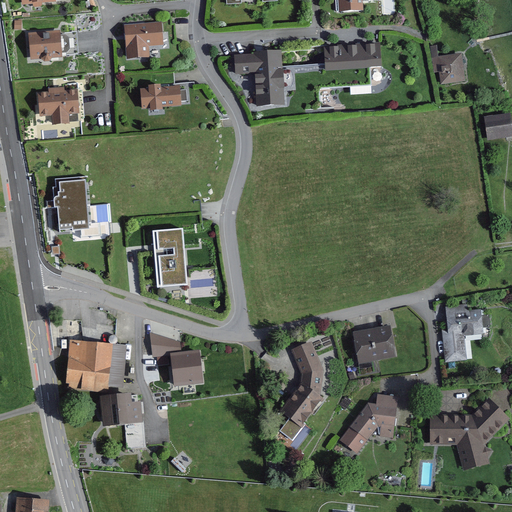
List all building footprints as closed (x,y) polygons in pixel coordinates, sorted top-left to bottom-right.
[(338,0),(339,12),(363,10),(363,2),(370,1),(369,0),(338,0)] [(162,22),(124,25),(127,59),(150,57),(150,46),(164,45),(162,22)] [(60,30),(29,33),(31,60),(42,59),(45,62),(49,61),(52,58),(63,57),(62,53),(67,52),(70,49),(69,37),(65,34),(60,35),(60,30)] [(325,63),(326,70),(370,68),(383,67),(381,42),(324,46),(325,63)] [(462,53),(438,57),(437,45),(430,46),(434,73),(439,72),(441,85),(466,81),(462,53)] [(282,66),(281,50),(254,52),(254,54),(234,55),(235,75),(255,73),(257,106),(285,104),(284,92),(282,66)] [(371,86),(370,68),(326,70),(325,63),(282,66),(284,92),(304,90),(320,89),(371,86)] [(149,88),(140,88),(142,109),(150,108),(150,110),(163,109),(163,107),(182,106),(182,102),(188,101),(187,90),(180,90),(180,86),(169,86),(169,85),(161,85),(161,84),(148,85),(149,88)] [(48,91),(38,91),(40,116),(52,115),(53,125),(70,123),(69,114),(79,113),(77,88),(64,90),(64,87),(48,89),(48,91)] [(321,108),(320,89),(304,90),(305,109),(321,108)] [(484,117),(488,140),(511,136),(511,120),(511,113),(484,117)] [(85,176),(55,179),(56,187),(53,187),(55,207),(58,207),(60,232),(90,229),(85,176)] [(109,202),(90,203),(90,210),(93,209),(94,220),(110,219),(109,202)] [(183,228),(152,230),(157,288),(188,285),(183,228)] [(59,246),(51,247),(52,255),(60,254),(59,246)] [(442,330),(445,362),(467,360),(465,336),(484,334),(483,327),(491,327),(489,315),(482,315),(481,309),(469,310),(467,304),(446,307),(448,329),(442,330)] [(391,325),(353,332),(359,364),(397,357),(391,325)] [(153,358),(171,355),(174,387),(204,383),(200,350),(182,352),(180,341),(150,333),(153,358)] [(128,344),(70,339),(66,383),(69,384),(68,389),(108,392),(109,387),(124,388),(128,344)] [(280,431),(293,441),(306,424),(304,423),(320,401),(322,402),(324,399),(320,396),(324,371),(312,341),(291,350),(301,374),(300,384),(280,411),(290,418),(280,431)] [(131,393),(100,396),(103,427),(124,425),(127,450),(146,448),(141,401),(139,401),(138,395),(131,395),(131,393)] [(368,403),(340,440),(357,454),(377,427),(380,437),(393,438),(398,397),(378,394),(376,404),(368,403)] [(430,414),(430,445),(457,445),(464,471),(490,464),(488,457),(492,451),(485,447),(485,444),(510,419),(489,397),(472,414),(430,414)] [(103,460),(106,465),(111,465),(115,461),(112,455),(106,456),(103,460)] [(48,511),(50,500),(17,497),(15,511),(48,511)]
